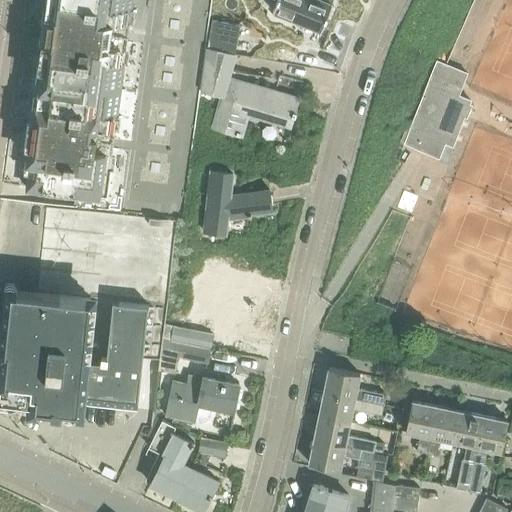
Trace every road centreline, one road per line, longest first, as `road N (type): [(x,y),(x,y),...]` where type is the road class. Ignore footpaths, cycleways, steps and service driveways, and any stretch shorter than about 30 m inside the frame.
road 1 (residential): [(266,511),(323,222),(360,84),(395,0)]
road 2 (residential): [(121,511),(0,459)]
